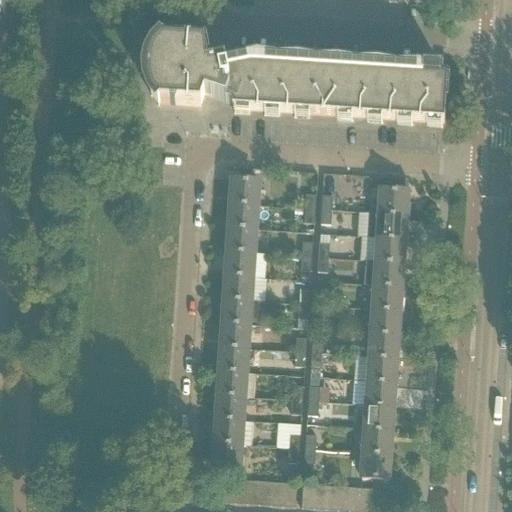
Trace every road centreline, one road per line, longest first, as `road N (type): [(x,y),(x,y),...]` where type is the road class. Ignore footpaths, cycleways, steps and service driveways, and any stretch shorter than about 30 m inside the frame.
road 1 (residential): [(167,511),(197,157),(497,172)]
road 2 (tertiary): [(474,511),(497,172)]
road 3 (residential): [(506,33),(210,15),(210,0)]
road 4 (tertiary): [(497,172),(506,33)]
